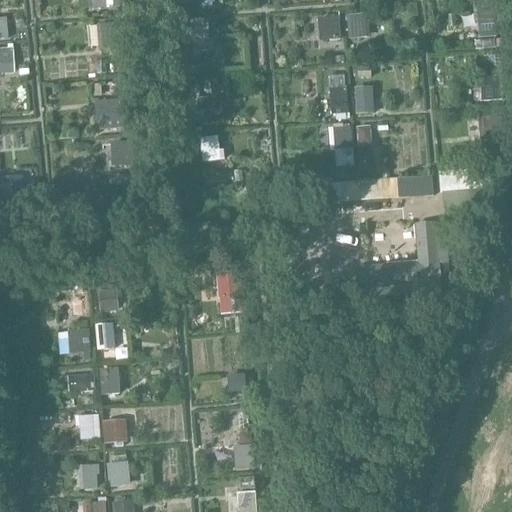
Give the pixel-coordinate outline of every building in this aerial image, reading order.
[(95,0),(96,9),(112,7),(111,0),(95,0)] [(492,2),(473,3),(474,10),(478,10),(480,24),(481,38),(495,37),(492,2)] [(347,17),(345,18),(345,21),(347,21),(348,39),(363,38),(362,23),(366,23),(366,16),(347,17)] [(340,40),(338,18),(319,20),(320,27),(324,27),(325,41),(340,40)] [(212,50),(212,42),(207,43),(206,20),(190,21),(190,32),(192,32),(193,51),(212,50)] [(116,25),(98,26),(98,34),(102,33),(104,47),(118,46),(116,25)] [(475,50),(494,48),(493,40),(474,42),(475,50)] [(0,66),(12,65),(11,46),(7,46),(7,50),(0,50),(0,66)] [(358,78),(370,78),(370,69),(358,69),(358,78)] [(499,79),(485,80),(486,94),(482,94),(482,102),(501,100),(499,79)] [(330,91),(332,115),(336,115),(336,120),(345,119),(345,114),(347,114),(345,90),(330,91)] [(355,91),(356,115),(373,114),(371,90),(355,91)] [(215,122),(213,99),(198,101),(200,124),(215,122)] [(122,103),(105,104),(105,108),(106,115),(107,129),(111,129),(124,128),(124,123),(127,123),(127,114),(123,114),(122,103)] [(498,118),(479,120),(480,132),(490,131),(491,139),(501,138),(498,118)] [(333,127),(336,150),(351,149),(350,129),(344,130),(343,126),(333,127)] [(359,146),(366,145),(370,141),(369,128),(358,129),(359,146)] [(223,160),(222,152),(218,153),(216,139),(201,140),(203,156),(206,156),(206,162),(223,160)] [(128,166),(127,144),(112,145),(113,152),(117,152),(118,166),(128,166)] [(410,178),(397,179),(398,200),(411,199),(432,198),(432,197),(431,177),(410,178)] [(22,186),(0,187),(0,202),(23,200),(22,186)] [(442,193),(442,195),(445,231),(477,229),(475,190),(442,193)] [(436,225),(415,226),(418,264),(358,269),(360,299),(449,293),(446,242),(437,242),(436,225)] [(237,275),(219,276),(221,298),(238,296),(237,275)] [(96,313),(115,312),(113,292),(94,294),(96,313)] [(81,301),(70,302),(71,309),(75,313),(82,312),(81,301)] [(112,326),(95,327),(97,351),(114,349),(112,326)] [(85,342),(84,332),(69,333),(71,355),(90,353),(89,341),(85,342)] [(117,370),(100,372),(101,395),(119,394),(117,370)] [(94,376),(72,378),(73,394),(95,392),(94,376)] [(245,392),(243,377),(228,378),(230,393),(245,392)] [(98,439),(97,417),(91,417),(91,418),(80,419),(76,419),(77,427),(80,426),(81,440),(98,439)] [(122,442),(121,423),(104,424),(106,443),(122,442)] [(234,449),(235,469),(254,467),(252,447),(234,449)] [(123,472),(127,472),(127,465),(108,466),(110,488),(125,487),(123,472)] [(98,467),(80,469),(80,476),(84,475),(85,490),(96,489),(95,474),(99,474),(98,467)] [(237,495),(238,511),(252,511),(252,505),(256,504),(255,494),(252,494),(237,495)] [(115,503),(115,511),(131,511),(132,511),(130,511),(127,511),(127,502),(115,503)]
